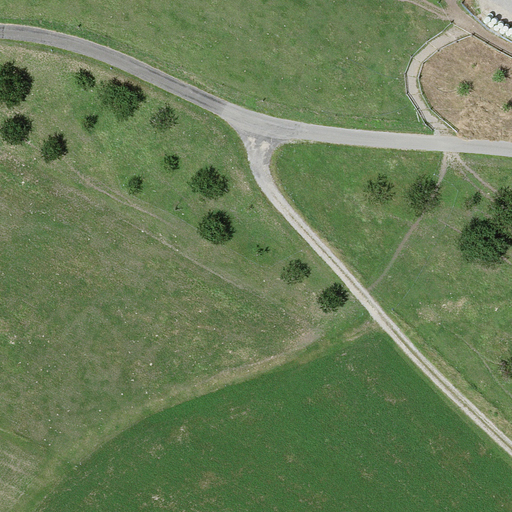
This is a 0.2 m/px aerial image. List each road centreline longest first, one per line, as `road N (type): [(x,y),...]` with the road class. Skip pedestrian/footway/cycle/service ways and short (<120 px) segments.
road 1 (track): [(0,34),(59,41),(255,127),(511,150)]
road 2 (track): [(255,127),(264,189),(417,364),(511,454)]
road 3 (track): [(26,511),(125,428),(197,397)]
